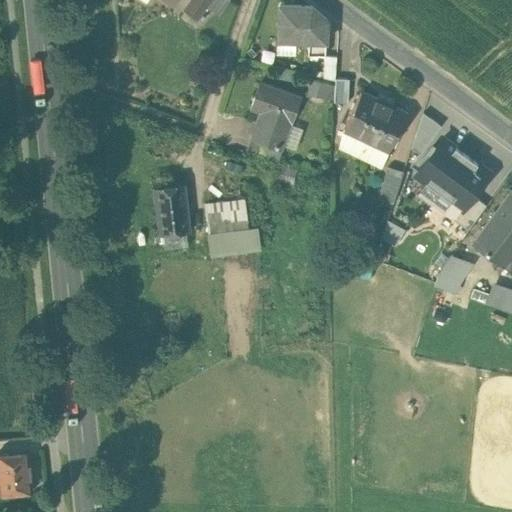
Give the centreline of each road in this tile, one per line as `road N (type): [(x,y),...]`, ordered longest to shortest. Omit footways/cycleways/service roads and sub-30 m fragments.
road 1 (primary): [(91,511),(38,0)]
road 2 (unclassified): [(511,135),(324,0)]
